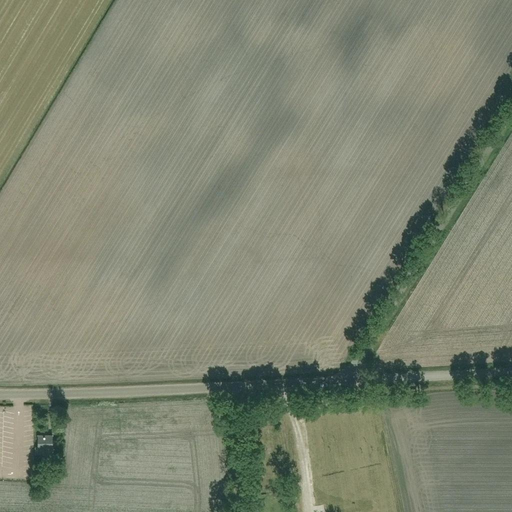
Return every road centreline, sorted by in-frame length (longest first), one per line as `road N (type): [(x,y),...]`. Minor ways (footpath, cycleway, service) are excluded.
road 1 (unclassified): [(348,380),(0,394)]
road 2 (unclassified): [(348,380),(511,112)]
road 3 (unclassified): [(511,371),(348,380)]
